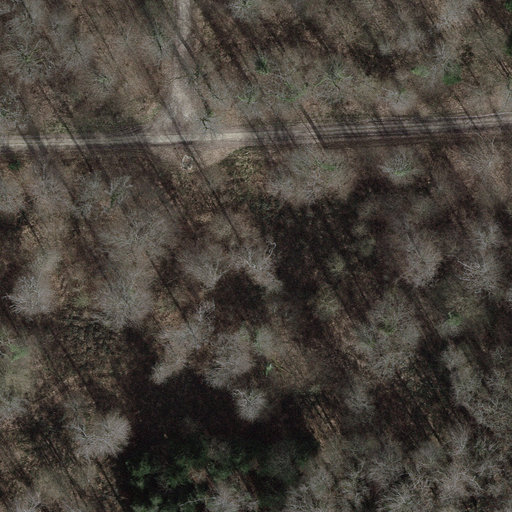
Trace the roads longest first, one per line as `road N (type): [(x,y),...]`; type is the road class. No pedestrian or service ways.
road 1 (track): [(0,139),(511,115)]
road 2 (track): [(199,133),(180,0)]
